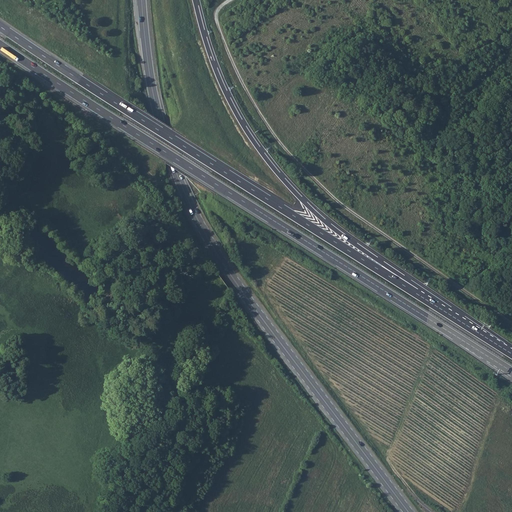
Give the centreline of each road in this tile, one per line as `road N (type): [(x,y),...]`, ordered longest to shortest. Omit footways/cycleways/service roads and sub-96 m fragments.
road 1 (trunk): [(0,44),(511,371)]
road 2 (secondary): [(141,0),(154,100),(197,220),(408,511)]
road 3 (trunk): [(425,299),(0,26)]
road 4 (track): [(228,0),(214,16),(221,38),(281,144),(341,205),(511,323)]
road 5 (trunk): [(425,299),(320,217),(263,154),(220,82),(194,0)]
